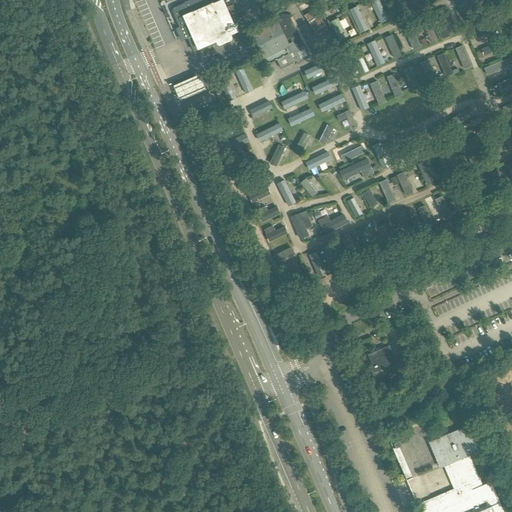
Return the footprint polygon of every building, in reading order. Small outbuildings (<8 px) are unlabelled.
[(241,12),(235,0),(189,0),(173,7),(171,11),(179,29),(178,30),(182,39),(188,36),(195,50),(217,41),(218,44),(220,45),(231,40),(231,38),(230,34),(237,31),(233,23),(239,20),(237,14),(241,12)] [(304,15),(318,35),(328,29),(315,9),(304,15)] [(271,26),(250,36),(261,56),(264,55),(268,63),(276,60),(306,46),(307,45),(292,16),(290,15),(285,15),(281,15),(279,16),(273,19),(270,20),(268,21),(271,26)] [(458,153),(464,150),(461,145),(455,147),(458,153)] [(396,361),(390,345),(368,355),(374,368),(375,367),(377,366),(386,362),(391,373),(407,365),(403,356),(398,358),(399,360),(396,361)] [(437,441),(427,417),(427,416),(421,419),(424,425),(431,443),(441,466),(450,462),(460,486),(417,505),(420,511),(503,511),(491,482),(483,486),(469,454),(478,450),(468,427),(437,441)]
